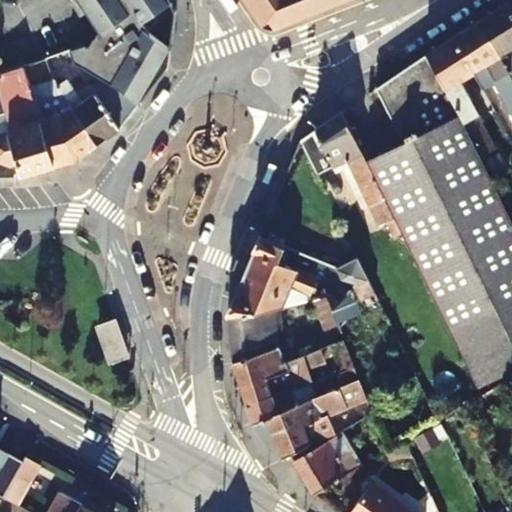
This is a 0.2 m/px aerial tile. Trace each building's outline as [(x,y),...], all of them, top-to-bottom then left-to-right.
[(161,0),(75,0),(95,35),(72,62),(100,78),(117,88),(134,101),(167,51),(144,37),(138,25),(149,18),(165,9),(161,0)] [(242,0),(244,2),(250,11),(260,27),(274,32),(315,15),(350,0),(242,0)] [(511,0),(481,20),(511,78),(511,0)] [(153,25),(149,18),(138,25),(144,37),(153,25)] [(511,102),(511,78),(481,20),(453,38),(472,74),(473,75),(482,91),(495,83),(507,104),(511,102)] [(425,55),(481,155),(495,148),(460,83),(473,75),(472,74),(453,38),(425,55)] [(50,69),(70,61),(66,48),(46,57),(50,69)] [(365,161),(402,235),(482,394),(511,374),(511,211),(494,179),(481,155),(425,55),(375,88),(402,142),(365,161)] [(27,64),(31,76),(50,69),(46,57),(27,64)] [(20,175),(52,166),(43,131),(24,65),(10,71),(16,97),(2,100),(5,114),(0,115),(0,164),(7,167),(17,165),(20,175)] [(43,80),(47,92),(56,86),(52,75),(43,80)] [(117,130),(138,104),(134,101),(117,88),(100,78),(89,86),(94,94),(82,104),(76,96),(65,80),(56,86),(96,146),(117,130)] [(96,146),(56,86),(47,92),(64,116),(43,131),(52,166),(76,160),(96,146)] [(82,104),(94,94),(89,86),(76,96),(82,104)] [(384,222),(393,239),(402,235),(365,161),(340,112),(299,140),(316,174),(343,158),(377,226),(384,222)] [(511,138),(511,121),(501,127),(508,141),(511,138)] [(276,262),(282,246),(258,237),(226,316),(278,305),(281,304),(287,289),(308,295),(314,278),(276,262)] [(357,257),(335,268),(339,279),(358,285),(368,279),(357,257)] [(281,304),(306,299),(308,295),(287,289),(281,304)] [(326,296),(336,321),(349,316),(345,304),(326,296)] [(226,316),(232,362),(279,348),(277,328),(281,327),(278,305),(226,316)] [(96,324),(104,364),(127,359),(119,319),(96,324)] [(354,368),(342,338),(330,343),(340,373),(354,368)] [(285,363),(279,348),(232,362),(244,403),(267,394),(270,399),(298,388),(311,383),(300,356),(285,363)] [(358,379),(354,368),(340,373),(345,385),(358,379)] [(345,385),(338,388),(341,397),(362,389),(358,379),(345,385)] [(303,402),(298,388),(270,399),(267,394),(244,403),(251,423),(264,418),(303,402)] [(342,399),(341,397),(338,388),(303,402),(264,418),(281,457),(307,441),(300,424),(324,415),(321,408),(342,399)] [(340,432),(292,460),(315,495),(326,488),(360,468),(340,432)] [(390,449),(394,455),(416,452),(411,437),(390,449)] [(0,473),(12,453),(0,446),(0,444),(2,440),(0,439),(0,473)] [(0,493),(5,496),(25,460),(12,453),(0,473),(0,493)] [(403,511),(394,505),(396,502),(370,483),(349,511),(403,511)]
